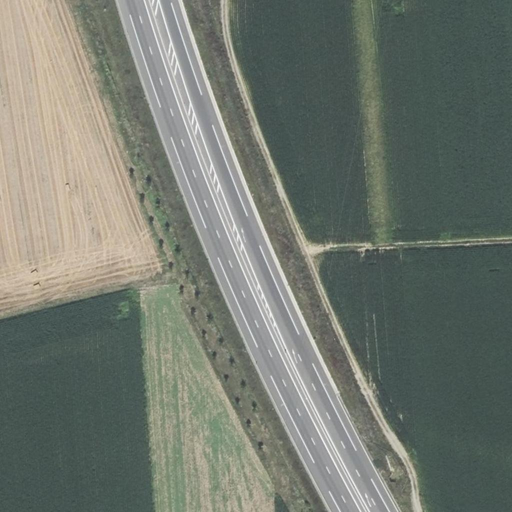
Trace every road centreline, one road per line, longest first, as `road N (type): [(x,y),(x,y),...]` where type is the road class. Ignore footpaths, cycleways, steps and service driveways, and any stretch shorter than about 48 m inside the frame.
road 1 (trunk): [(380,511),(244,228),(163,0)]
road 2 (trunk): [(134,0),(217,232),(351,511)]
road 3 (track): [(75,0),(180,275),(299,507)]
road 4 (track): [(419,511),(412,472),(355,373),(252,123),(225,29),(225,0)]
road 5 (track): [(303,251),(511,241)]
road 6 (track): [(0,314),(180,275)]
